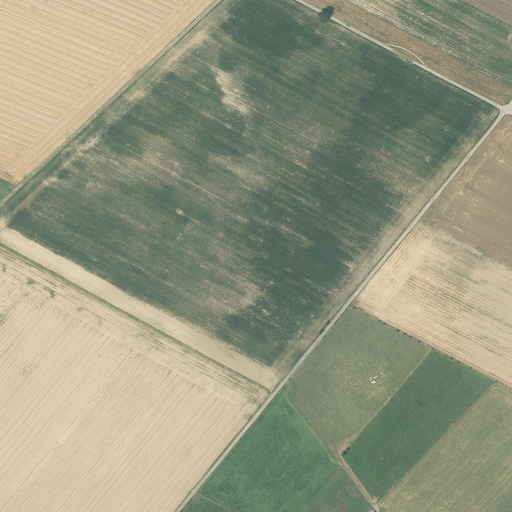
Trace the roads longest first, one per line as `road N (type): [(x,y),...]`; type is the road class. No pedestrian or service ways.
road 1 (track): [(511,103),(177,511)]
road 2 (track): [(218,0),(0,205)]
road 3 (track): [(511,113),(297,0)]
